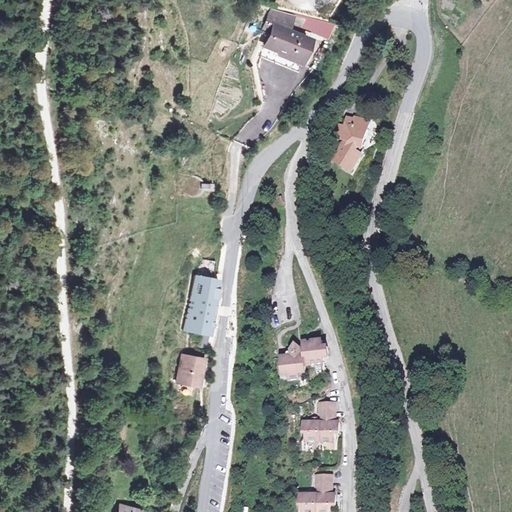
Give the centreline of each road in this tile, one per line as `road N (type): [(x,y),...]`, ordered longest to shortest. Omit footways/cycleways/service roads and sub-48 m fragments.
road 1 (unclassified): [(434,511),(367,259),(426,47),(410,18)]
road 2 (track): [(66,505),(72,409),(58,195),(38,69),(43,0)]
road 3 (residential): [(353,511),(339,365),(289,231),(288,180),(320,111)]
road 4 (unclassified): [(320,111),(265,160),(245,196),(209,439)]
road 5 (unclassified): [(410,18),(371,26),(320,111)]
